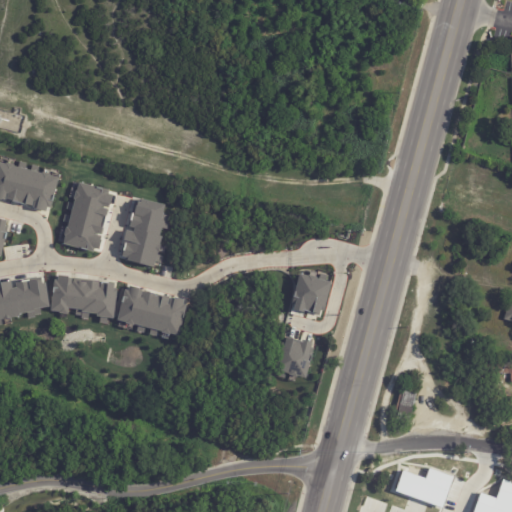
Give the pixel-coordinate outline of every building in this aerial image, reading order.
[(0,162),(5,164),(5,163),(14,165),(13,166),(41,173),(41,172),(50,174),(50,175),(58,178),(50,208),(47,207),(45,212),(35,209),(35,208),(33,208),(34,202),(32,202),(31,206),(6,199),(7,195),(6,195),(4,200),(1,199),(1,200),(0,199),(0,162)] [(78,182),(109,190),(108,194),(112,195),(110,205),(108,205),(108,208),(101,206),(100,208),(106,209),(99,234),(94,233),(93,235),(102,237),(99,250),(94,249),(93,253),(62,245),(65,236),(63,236),(66,227),(67,227),(74,200),(72,200),(75,190),(76,191),(78,182)] [(124,260),(125,258),(121,257),(125,241),(123,240),(126,231),(133,232),(134,228),(129,227),(130,221),(132,221),(137,202),(140,202),(141,199),(164,205),(160,221),(162,221),(158,236),(161,237),(159,245),(160,245),(158,254),(157,253),(153,268),(124,260)] [(293,309),(294,305),(291,304),(299,273),(307,276),(307,275),(316,277),(316,278),(330,282),(323,309),(320,308),(318,315),(312,314),(312,313),(303,310),(302,312),(293,309)] [(54,280),(57,280),(57,275),(68,276),(68,278),(71,278),(70,284),(72,284),(72,281),(85,282),(85,280),(99,282),(99,287),(100,287),(100,283),(114,285),(113,290),(116,291),(113,318),(96,316),(96,314),(80,312),(81,310),(68,309),(67,314),(59,313),(59,312),(50,311),(54,280)] [(0,319),(0,283),(11,282),(12,288),(16,288),(15,283),(37,280),(37,281),(41,281),(42,283),(46,283),(49,307),(34,309),(34,311),(19,314),(19,316),(0,319)] [(116,320),(124,289),(128,290),(129,286),(138,288),(138,290),(141,291),(140,297),(141,297),(142,292),(169,298),(167,304),(168,304),(170,298),(173,299),(173,297),(183,300),(182,305),(185,306),(178,336),(116,320)] [(285,338),(301,342),(301,341),(311,343),(310,348),(312,349),(305,378),(297,376),(296,378),(287,376),(287,374),(277,372),(285,338)] [(511,382),(498,382),(498,362),(511,362),(511,382)] [(419,391),(410,425),(394,421),(403,387),(419,391)]
